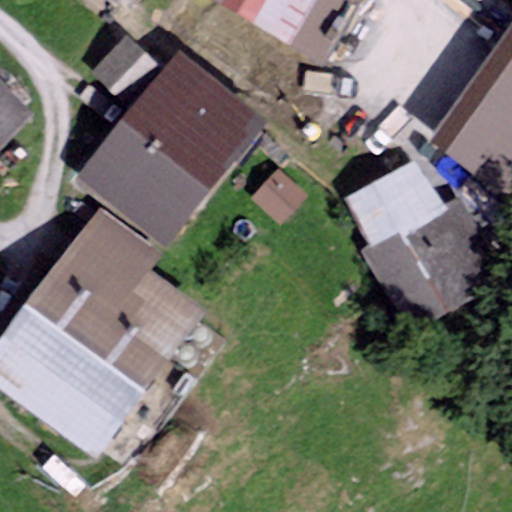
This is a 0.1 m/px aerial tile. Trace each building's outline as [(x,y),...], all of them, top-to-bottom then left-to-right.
[(304,0),(226,0),(285,34),(304,0)] [(511,15),(432,135),(511,187),(511,15)] [(124,50),(102,74),(126,98),(149,74),(124,50)] [(99,166),(170,224),(248,127),(178,69),(99,166)] [(0,100),(0,145),(23,123),(0,100)] [(410,324),(510,270),(498,248),(485,255),(457,206),(444,213),(414,168),(356,200),(383,249),(371,256),(410,324)] [(0,379),(95,449),(190,320),(133,279),(152,254),(105,219),(0,360),(0,379)]
